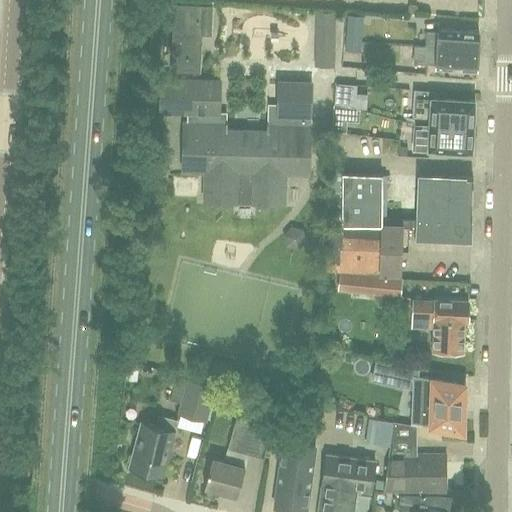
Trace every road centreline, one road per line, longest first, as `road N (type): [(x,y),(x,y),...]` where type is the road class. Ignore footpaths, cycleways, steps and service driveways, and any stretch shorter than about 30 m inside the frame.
road 1 (primary): [(60,511),(98,0)]
road 2 (tertiary): [(491,511),(506,0)]
road 3 (tertiary): [(7,129),(15,0)]
